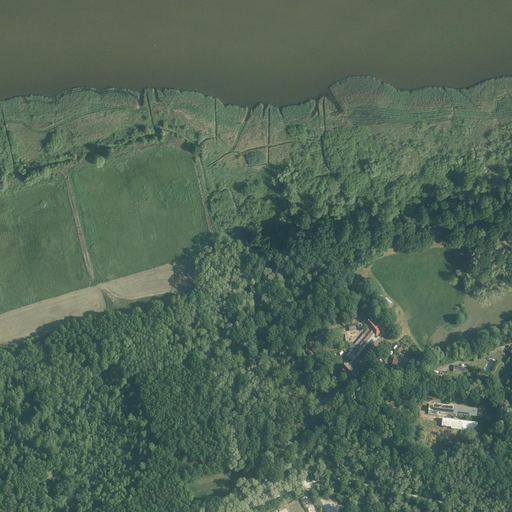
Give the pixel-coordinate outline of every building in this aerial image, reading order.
[(369,331),(351,353),(355,356),(357,355),(358,356),(360,353),(359,352),(373,335),(374,334),(376,337),(380,333),(379,329),(373,321),(369,319),(364,323),(366,326),(370,330),(369,331)] [(396,356),(392,368),(409,373),(413,361),(396,356)] [(350,363),(348,365),(340,371),(353,385),(355,387),(356,387),(360,384),(360,383),(358,381),(360,379),(360,378),(360,377),(359,375),(358,376),(352,369),(352,368),(350,365),(351,364),(350,363)] [(466,369),(458,366),(457,368),(455,367),(454,370),(467,374),(468,371),(465,370),(466,369)] [(414,403),(404,401),(403,410),(412,411),(414,403)] [(429,406),(428,414),(438,415),(438,413),(458,415),(459,408),(434,405),(434,406),(429,406)] [(459,408),(458,415),(478,418),(479,417),(482,417),(483,411),(479,411),(479,410),(477,410),(459,408)] [(463,430),(464,421),(443,419),(442,426),(451,427),(451,429),(463,430)] [(464,421),(463,430),(477,432),(478,423),(464,421)]
